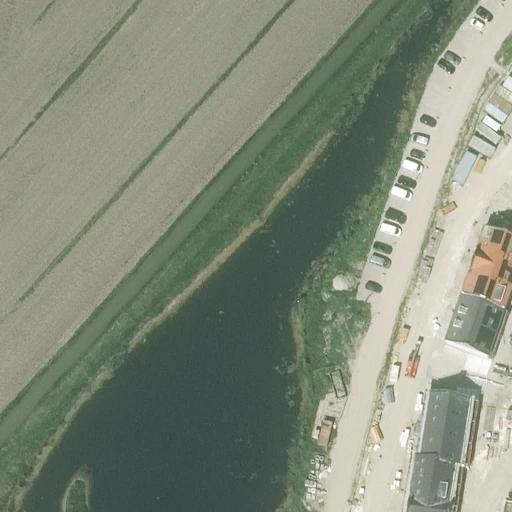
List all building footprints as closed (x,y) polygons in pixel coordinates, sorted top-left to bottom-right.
[(483,230),(475,254),(511,266),(511,224),(506,238),(483,230)] [(511,266),(475,254),(467,277),(510,291),(511,283),(511,266)] [(467,277),(459,299),(502,314),(510,291),(467,277)] [(459,299),(452,322),(494,336),(502,314),(459,299)] [(452,322),(444,346),(467,354),(462,367),(486,376),(491,361),(486,359),(494,336),(452,322)] [(429,396),(425,419),(465,425),(468,403),(478,405),(480,389),(455,386),(453,400),(429,396)] [(425,419),(422,440),(462,446),(465,425),(425,419)] [(414,459),(414,461),(419,461),(454,467),(458,467),(462,446),(422,440),(419,460),(414,459)] [(511,443),(503,441),(500,452),(510,455),(511,449),(511,443)] [(500,452),(496,463),(506,467),(510,455),(500,452)] [(414,461),(411,482),(450,488),(453,468),(458,469),(458,467),(454,467),(419,461),(414,461)] [(411,482),(407,503),(447,509),(450,488),(411,482)] [(489,482),(487,494),(498,495),(500,484),(489,482)] [(487,494),(485,506),(496,507),(498,495),(487,494)] [(407,503),(406,511),(446,511),(447,509),(407,503)]
